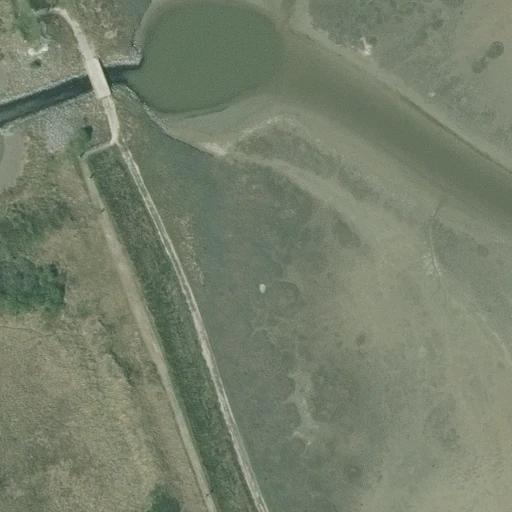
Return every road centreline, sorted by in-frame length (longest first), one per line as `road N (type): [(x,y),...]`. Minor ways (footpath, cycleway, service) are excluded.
road 1 (track): [(259,511),(195,321),(118,140)]
road 2 (track): [(108,145),(118,140),(104,98),(67,4),(55,9)]
